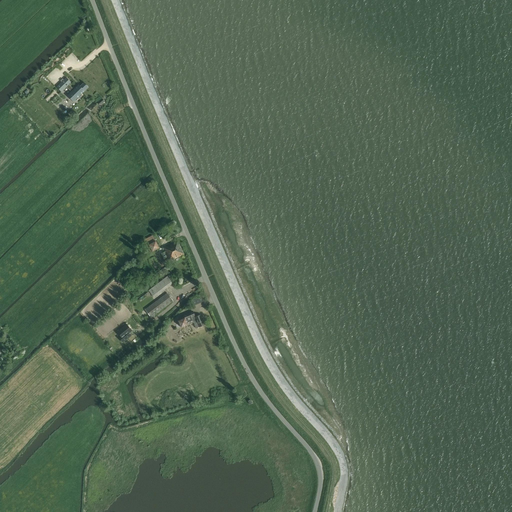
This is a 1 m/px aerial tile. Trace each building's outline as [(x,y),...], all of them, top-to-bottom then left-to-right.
[(87,53),(82,58),(87,62),(91,58),(87,53)] [(96,86),(109,74),(103,67),(97,73),(96,72),(89,78),(96,86)] [(62,82),(57,87),(62,92),(67,87),(71,92),(67,96),(74,102),(75,101),(85,91),(89,87),(87,85),(86,84),(84,82),(80,86),(79,85),(74,89),(69,85),(71,82),(67,78),(64,80),(63,79),(61,81),(62,82)] [(54,87),(46,95),(58,108),(67,100),(54,87)] [(145,239),(151,251),(161,247),(155,235),(145,239)] [(164,259),(166,263),(184,255),(177,241),(164,248),(166,252),(165,252),(168,258),(164,259)] [(161,291),(160,290),(173,281),(169,277),(160,283),(150,291),(154,297),(161,291)] [(157,301),(145,309),(151,318),(173,301),(167,293),(157,301)] [(200,314),(195,317),(194,314),(185,318),(188,324),(193,322),(196,328),(205,324),(200,314)] [(117,332),(120,336),(119,338),(123,343),(132,336),(130,334),(133,331),(127,324),(117,332)]
